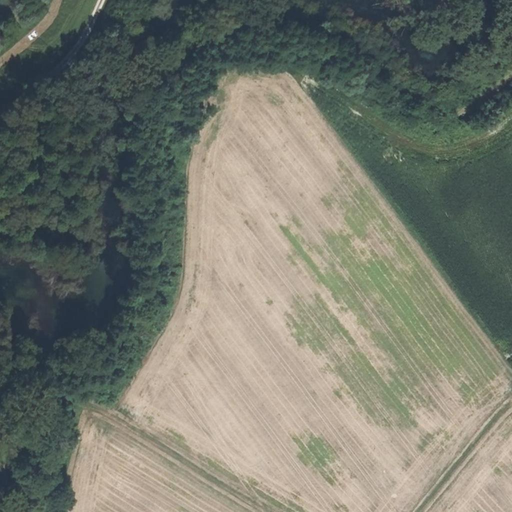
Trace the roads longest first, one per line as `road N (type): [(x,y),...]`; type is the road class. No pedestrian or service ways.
road 1 (track): [(0,375),(101,409),(270,511)]
road 2 (track): [(416,511),(511,402)]
road 3 (track): [(0,105),(67,43),(91,0)]
